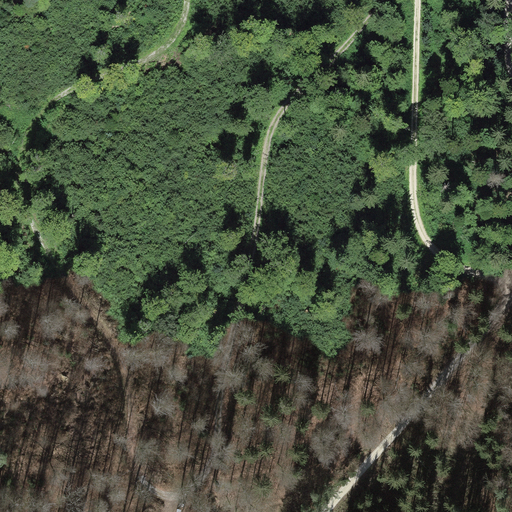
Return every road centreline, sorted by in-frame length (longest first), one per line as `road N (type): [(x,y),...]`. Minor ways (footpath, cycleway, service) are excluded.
road 1 (track): [(387,0),(274,123),(222,371),(216,450),(201,480),(177,493),(153,490),(135,468),(116,349),(25,208),(19,164),(51,102),(157,52),(184,23),(187,0)]
road 2 (track): [(511,282),(446,260),(417,220),(418,0)]
road 3 (track): [(327,511),(511,297)]
